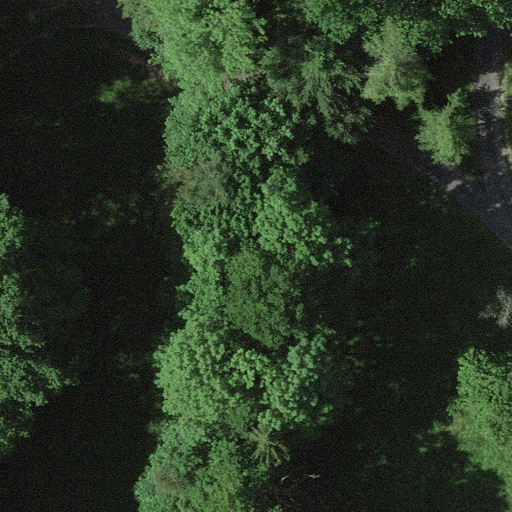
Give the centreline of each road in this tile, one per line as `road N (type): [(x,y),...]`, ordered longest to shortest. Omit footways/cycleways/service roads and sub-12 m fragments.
road 1 (unclassified): [(324,97),(281,97),(215,78),(110,0)]
road 2 (residential): [(488,0),(488,114),(504,216)]
road 3 (unclassified): [(324,97),(504,216)]
road 4 (unclassified): [(470,0),(387,64),(324,97)]
